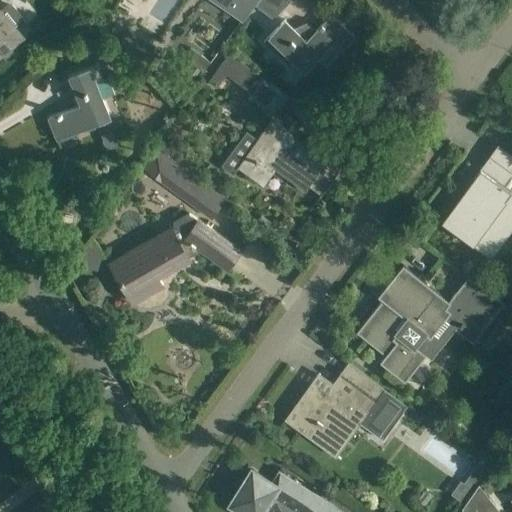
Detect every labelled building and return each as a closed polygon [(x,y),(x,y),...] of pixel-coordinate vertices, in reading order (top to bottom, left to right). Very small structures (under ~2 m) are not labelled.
[(214,0),(241,20),(256,0),(214,0)] [(259,0),(256,5),(257,5),(256,6),(273,18),(290,0),(259,0)] [(12,45),(22,37),(17,30),(23,25),(23,20),(12,6),(7,5),(1,10),(0,9),(0,55),(1,55),(5,59),(16,50),(12,45)] [(271,34),(264,42),(274,52),(288,65),(293,59),(305,71),(335,40),(345,29),(331,15),(318,29),(310,21),(298,34),(285,20),(271,34)] [(128,30),(120,43),(151,63),(159,49),(128,30)] [(191,48),(187,53),(197,60),(193,65),(203,72),(210,62),(191,48)] [(225,49),(213,65),(251,92),(262,77),(225,49)] [(103,79),(97,65),(69,76),(81,105),(48,118),(57,139),(110,118),(95,82),(103,79)] [(251,92),(248,96),(274,115),(289,96),(262,77),(251,92)] [(256,140),(245,132),(221,165),(232,173),(237,167),(247,174),(263,186),(279,165),(321,195),(339,170),(297,140),(298,138),(282,126),(271,119),(256,140)] [(175,136),(169,131),(165,136),(164,135),(156,145),(167,154),(175,144),(171,141),(175,136)] [(210,215),(224,197),(155,145),(141,164),(210,215)] [(511,171),(490,155),(474,177),(479,181),(446,226),(491,259),(492,257),(485,252),(511,215),(511,171)] [(114,175),(110,181),(111,187),(115,190),(122,189),(126,183),(125,177),(120,174),(114,175)] [(198,220),(189,214),(173,223),(175,226),(110,263),(133,302),(162,285),(157,276),(188,259),(187,256),(201,249),(227,267),(240,249),(198,220)] [(386,295),(357,332),(378,349),(385,355),(380,362),(405,381),(426,355),(414,346),(424,334),(430,338),(447,317),(454,323),(461,314),(482,330),(503,303),(468,276),(449,301),(403,265),(384,289),(388,292),(386,295)] [(383,388),(348,363),(339,375),(343,377),(329,396),(312,384),(286,419),(340,458),(341,457),(328,448),(352,416),(359,422),(373,432),(381,420),(390,427),(406,406),(383,388)] [(275,479),(254,466),(231,504),(244,511),(303,511),(304,511),(338,511),(342,507),(281,469),(275,479)] [(463,483),(454,496),(464,504),(473,490),(463,483)] [(480,485),(462,509),(464,511),(487,511),(496,506),(480,485)]
